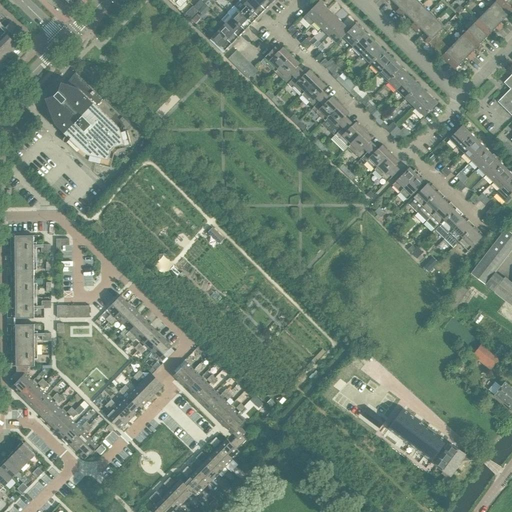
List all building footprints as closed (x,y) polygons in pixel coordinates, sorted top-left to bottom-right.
[(265,10),(255,0),(248,0),(245,3),(260,19),(264,15),(262,13),(265,10)] [(269,0),(255,0),(265,10),(268,6),(270,8),(274,5),(269,0)] [(398,14),(412,0),(397,0),(394,3),(399,8),(396,11),(398,14)] [(409,18),(422,5),(417,0),(412,0),(398,14),(401,17),(404,13),(409,18)] [(501,23),(511,10),(511,9),(502,0),(496,0),(491,5),(485,12),(501,29),(504,26),(501,23)] [(314,21),(327,8),(319,1),(302,18),(310,26),(314,21)] [(260,19),(245,3),(238,10),(252,23),(255,20),(257,22),(260,19)] [(413,29),(429,12),(422,5),(409,18),(414,22),(410,26),(413,29)] [(252,23),(238,10),(234,6),(227,13),(231,17),(247,32),(251,29),(249,27),(252,23)] [(321,28),(334,15),(327,8),(314,21),(321,28)] [(424,32),(437,19),(429,12),(413,29),(416,31),(419,28),(424,32)] [(501,29),(485,12),(477,19),(491,33),(495,28),(499,31),(501,29)] [(329,36),(342,22),(334,15),(321,28),(329,36)] [(247,32),(231,17),(225,24),(238,37),(241,34),(243,36),(247,32)] [(436,35),(444,27),(437,19),(424,32),(428,37),(425,40),(441,56),(449,48),(436,35)] [(491,33),(477,19),(473,24),(470,20),(467,23),(484,40),(491,33)] [(19,31),(11,22),(5,28),(14,36),(19,31)] [(336,43),(349,30),(342,22),(329,36),(336,43)] [(352,46),(365,32),(356,23),(343,37),(352,46)] [(484,40),(467,23),(464,27),(467,30),(463,34),(476,47),(484,40)] [(238,37),(225,24),(218,31),(234,46),(237,42),(235,40),(238,37)] [(234,46),(218,31),(211,38),(224,51),(228,48),(230,50),(234,46)] [(21,59),(17,55),(22,49),(5,32),(0,36),(0,38),(1,40),(0,41),(0,78),(1,79),(5,74),(1,70),(12,60),(16,64),(21,59)] [(361,55),(374,41),(365,32),(352,46),(361,55)] [(476,47),(463,34),(456,41),(473,58),(475,55),(472,52),(476,47)] [(370,63),(383,50),(374,41),(361,55),(370,63)] [(473,58),(456,41),(449,48),(441,56),(455,69),(467,57),(470,60),(473,58)] [(275,72),(291,56),(283,47),(279,51),(275,47),(266,56),(260,62),(264,66),(266,64),(275,72)] [(245,58),(237,50),(228,59),(236,67),(245,58)] [(379,72),(392,59),(383,50),(370,63),(379,72)] [(289,82),(301,70),(297,66),(299,64),(291,56),(275,72),(287,84),(289,82)] [(241,72),(250,63),(245,58),(236,67),(241,72)] [(388,81),(401,68),(392,59),(379,72),(388,81)] [(246,76),(254,67),(250,63),(241,72),(246,76)] [(249,80),(258,71),(254,67),(246,76),(249,80)] [(397,90),(410,77),(401,68),(388,81),(397,90)] [(301,95),(318,78),(309,70),(305,74),(301,70),(289,82),(301,95)] [(117,126),(96,106),(102,99),(76,73),(77,71),(69,80),(66,84),(61,82),(58,91),(54,95),(45,98),(54,121),(57,125),(64,132),(65,131),(68,134),(64,138),(63,139),(63,140),(63,141),(64,142),(66,143),(68,142),(72,138),(75,140),(73,142),(83,151),(84,152),(85,153),(86,154),(88,154),(89,155),(96,157),(94,163),(111,167),(114,153),(117,150),(132,146),(127,131),(127,130),(121,132),(120,130),(120,129),(119,128),(118,127),(117,126)] [(345,89),(353,81),(348,76),(344,81),(339,76),(336,80),(345,89)] [(406,99),(419,85),(410,77),(397,90),(406,99)] [(314,107),(326,94),(322,90),(326,87),(318,78),(301,95),(314,107)] [(415,107),(428,94),(419,85),(406,99),(415,107)] [(325,121),(341,104),(332,96),(330,98),(326,94),(314,107),(312,109),(325,121)] [(424,117),(437,103),(428,94),(415,107),(424,117)] [(511,113),(511,102),(504,95),(498,102),(511,115),(511,113)] [(349,120),(345,117),(349,113),(341,104),(325,121),(337,133),(349,120)] [(348,147),(364,130),(355,122),(353,124),(349,120),(337,133),(335,135),(348,147)] [(457,146),(469,133),(462,125),(449,138),(457,146)] [(374,145),(370,141),(372,139),(364,130),(348,147),(360,159),(362,157),(374,145)] [(403,136),(399,132),(393,138),(397,142),(403,136)] [(464,153),(477,140),(469,133),(457,146),(464,153)] [(471,160),(484,147),(477,140),(464,153),(471,160)] [(374,169),(390,153),(382,145),(378,149),(374,145),(362,157),(374,169)] [(478,167),(491,154),(484,147),(471,160),(478,167)] [(399,169),(395,165),(399,161),(390,153),(374,169),(387,182),(390,178),(390,179),(399,169)] [(486,174),(499,161),(491,154),(478,167),(486,174)] [(493,182),(506,169),(499,161),(486,174),(493,182)] [(400,192),(419,173),(415,169),(413,171),(409,167),(392,185),(400,192)] [(500,189),(511,176),(511,174),(506,169),(493,182),(500,189)] [(407,200),(424,182),(420,179),(422,176),(419,173),(400,192),(407,200)] [(508,196),(511,191),(511,176),(500,189),(508,196)] [(417,212),(438,190),(432,184),(430,186),(427,183),(408,203),(417,212)] [(426,221),(446,201),(443,198),(445,196),(438,190),(417,212),(426,221)] [(435,230),(456,208),(450,202),(448,204),(446,201),(426,221),(435,230)] [(449,233),(464,219),(461,216),(463,214),(456,208),(435,230),(444,239),(450,233),(449,233)] [(459,242),(474,226),(468,219),(466,221),(464,219),(449,233),(450,233),(459,242)] [(222,236),(211,226),(205,232),(217,242),(222,236)] [(468,251),(482,237),(479,234),(481,232),(474,226),(459,242),(468,251)] [(485,285),(511,249),(511,233),(505,228),(470,273),(485,285)] [(34,277),(34,256),(33,235),(10,235),(11,277),(34,277)] [(56,239),(56,252),(61,252),(61,246),(63,246),(69,245),(69,239),(56,239)] [(34,318),(34,287),(34,277),(11,277),(11,318),(34,318)] [(511,282),(504,277),(493,291),(511,305),(511,282)] [(115,316),(128,303),(120,295),(107,309),(115,316)] [(122,323),(135,310),(128,303),(115,316),(122,323)] [(66,318),(65,305),(57,305),(57,318),(66,318)] [(129,330),(142,317),(135,310),(122,323),(129,330)] [(137,337),(150,324),(142,317),(129,330),(128,332),(131,335),(128,337),(132,342),(137,337)] [(34,335),(34,324),(11,324),(11,335),(34,335)] [(144,344),(157,331),(150,324),(137,337),(144,344)] [(151,352),(164,338),(157,331),(144,344),(151,352)] [(34,345),(34,335),(11,335),(11,345),(34,345)] [(163,354),(172,346),(164,338),(151,352),(162,362),(166,357),(163,354)] [(489,369),(498,358),(476,339),(467,351),(489,369)] [(35,355),(34,345),(11,345),(11,355),(35,355)] [(35,366),(35,355),(11,355),(11,366),(27,366),(35,366)] [(181,383),(194,370),(186,362),(173,375),(181,383)] [(19,394),(32,381),(26,375),(27,373),(27,366),(11,366),(16,366),(16,372),(11,377),(17,382),(12,387),(19,394)] [(188,390),(201,377),(194,370),(181,383),(188,390)] [(163,385),(152,374),(150,372),(143,380),(156,393),(163,385)] [(196,397),(208,384),(201,377),(188,390),(196,397)] [(156,393),(143,380),(136,387),(149,400),(156,393)] [(26,401),(39,388),(32,381),(19,394),(26,401)] [(511,388),(504,382),(494,394),(511,409),(511,388)] [(203,404),(216,391),(208,384),(196,397),(203,404)] [(149,400),(136,387),(131,391),(130,390),(127,393),(142,407),(149,400)] [(34,408),(47,395),(39,388),(26,401),(34,408)] [(210,411),(223,398),(216,391),(203,404),(210,411)] [(142,407),(127,393),(124,396),(125,397),(121,402),(134,415),(142,407)] [(54,402),(47,395),(34,408),(41,415),(54,402)] [(254,407),(260,401),(254,396),(253,396),(252,398),(248,401),(254,407)] [(217,419),(230,405),(223,398),(210,411),(217,419)] [(48,423),(61,409),(54,402),(41,415),(48,423)] [(134,415),(121,402),(114,409),(127,422),(134,415)] [(224,426),(237,412),(230,405),(217,419),(224,426)] [(368,408),(362,416),(380,429),(386,421),(368,408)] [(387,429),(431,461),(446,441),(403,408),(387,429)] [(56,430),(68,416),(61,409),(48,423),(56,430)] [(127,422),(114,409),(107,416),(120,429),(127,422)] [(239,425),(245,420),(237,412),(224,426),(232,433),(239,425)] [(63,437),(76,424),(68,416),(56,430),(63,437)] [(70,444),(83,431),(76,424),(63,437),(70,444)] [(237,449),(246,439),(242,435),(246,431),(239,425),(232,433),(236,437),(230,443),(237,449)] [(77,451),(90,438),(83,431),(70,444),(77,451)] [(85,458),(98,445),(90,438),(77,451),(85,458)] [(240,452),(237,449),(230,443),(226,439),(219,446),(232,459),(240,452)] [(35,454),(22,441),(17,446),(19,448),(16,451),(14,449),(27,462),(35,454)] [(450,443),(450,444),(446,441),(431,461),(435,464),(443,471),(441,473),(448,479),(459,464),(457,461),(463,453),(450,443)] [(232,459),(219,446),(212,454),(225,467),(232,459)] [(27,462),(14,449),(9,454),(11,456),(9,458),(7,457),(20,470),(27,462)] [(225,467),(212,454),(205,461),(218,474),(225,467)] [(20,470),(7,457),(2,462),(4,464),(1,466),(0,465),(12,478),(20,470)] [(218,474),(205,461),(198,468),(211,481),(218,474)] [(12,478),(0,465),(0,481),(5,486),(12,478)] [(211,481),(198,468),(190,475),(204,488),(211,481)] [(204,488),(190,475),(184,482),(180,479),(196,496),(204,488)] [(196,496),(180,479),(173,487),(186,499),(193,492),(196,496)] [(186,499),(173,487),(166,494),(179,507),(186,499)] [(179,507),(166,494),(158,501),(169,511),(180,511),(182,510),(179,507)] [(169,511),(158,501),(151,509),(154,511),(169,511)]
